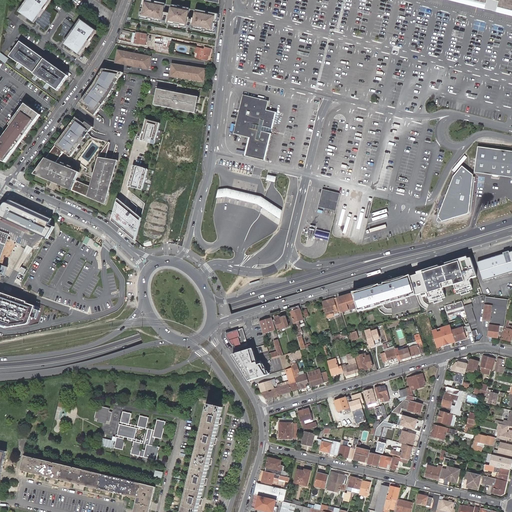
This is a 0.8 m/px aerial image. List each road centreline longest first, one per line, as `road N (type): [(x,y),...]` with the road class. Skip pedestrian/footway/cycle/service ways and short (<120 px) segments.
road 1 (primary): [(455,238),(114,344),(0,364)]
road 2 (primary): [(0,369),(90,356),(431,254)]
road 3 (unclassified): [(229,0),(209,174),(185,250),(170,260)]
road 4 (unclassified): [(203,284),(216,264),(257,273),(285,259),(327,95)]
road 5 (primary): [(455,238),(225,301),(208,295)]
road 6 (primary): [(211,327),(431,254)]
road 7 (residential): [(9,182),(86,79),(125,0)]
road 8 (tertiary): [(183,341),(212,362),(247,420),(228,511)]
road 9 (residential): [(259,413),(446,355)]
road 10 (primary): [(0,375),(179,340)]
road 11 (primary): [(144,302),(98,342),(0,359)]
road 12 (residential): [(412,482),(261,445)]
road 13 (tertiary): [(9,182),(92,219),(126,246)]
road 14 (residential): [(446,355),(412,482)]
road 15 (residential): [(119,511),(121,505),(23,481),(18,501)]
